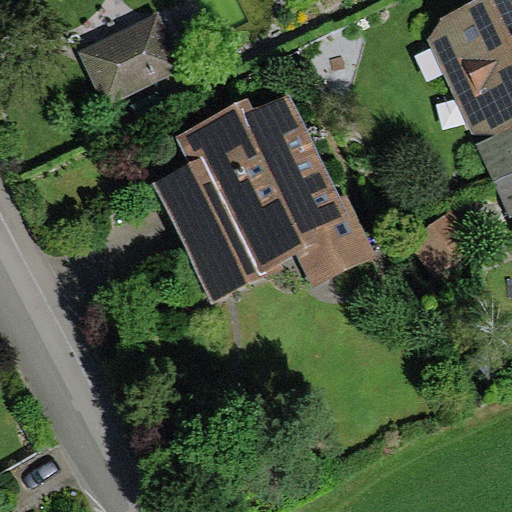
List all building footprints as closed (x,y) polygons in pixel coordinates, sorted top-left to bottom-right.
[(511,5),(435,40),(501,185),(511,179),(511,5)] [(83,65),(102,105),(167,73),(147,33),(83,65)] [(357,270),(287,118),(188,164),(200,189),(166,204),(213,306),(302,265),(314,290),(357,270)] [(511,179),(501,185),(511,208),(511,179)] [(432,276),(466,250),(447,226),(414,251),(432,276)]
